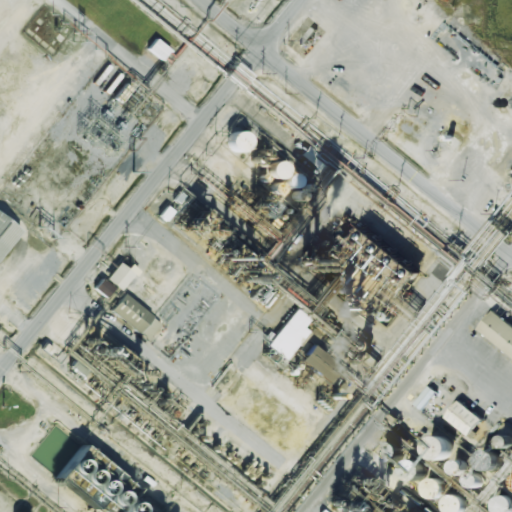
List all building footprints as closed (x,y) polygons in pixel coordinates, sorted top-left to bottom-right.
[(169,48),(153,39),(147,50),(162,60),(169,48)] [(248,141),(234,129),(223,142),(238,154),(248,141)] [(323,174),(330,165),(306,146),(299,155),(323,174)] [(282,178),(284,163),(269,161),(267,177),(282,178)] [(286,174),(285,186),(297,188),(298,175),(286,174)] [(0,213),(17,227),(0,247),(0,213)] [(332,271),(351,254),(359,263),(351,270),(357,277),(365,278),(364,289),(365,290),(358,296),(358,300),(367,292),(368,285),(380,286),(382,262),(376,268),(378,247),(382,243),(371,230),(363,229),(356,235),(350,235),(335,248),(329,248),(321,239),(320,258),(332,271)] [(104,279),(117,289),(130,272),(117,262),(104,279)] [(93,290),(107,298),(113,286),(99,279),(93,290)] [(160,321),(122,295),(110,313),(147,339),(160,321)] [(511,322),(511,350),(477,324),(490,306),(511,322)] [(308,343),(336,365),(323,382),(295,359),(308,343)] [(458,397),(479,414),(466,430),(445,414),(458,397)] [(31,457),(55,476),(61,469),(46,457),(55,445),(57,442),(49,435),(31,457)] [(430,458),(451,459),(452,437),(431,436),(430,458)] [(379,445),(377,448),(377,452),(377,456),(379,459),(383,461),(386,462),(390,461),(394,459),(396,456),(396,452),(396,448),(394,445),(390,443),(387,442),(383,443),(379,445)] [(57,476),(72,488),(78,481),(101,499),(108,489),(106,488),(114,478),(116,480),(112,486),(117,489),(124,480),(80,446),(57,476)] [(481,464),(497,471),(504,455),(488,447),(481,464)] [(427,465),(414,457),(407,467),(420,476),(427,465)] [(468,464),(458,459),(452,470),(462,476),(468,464)] [(403,464),(401,467),(400,471),(400,475),(403,478),(406,480),(410,481),(414,481),(417,478),(419,475),(420,471),(419,467),(417,464),(414,462),(410,461),(406,462),(403,464)] [(349,485),(362,496),(371,486),(358,475),(349,485)] [(422,479),(420,482),(420,486),(420,490),(422,493),(426,495),(429,496),(433,496),(437,493),(439,490),(439,486),(439,482),(437,479),(433,477),(430,476),(426,477),(422,479)] [(443,495),(441,498),(441,502),(441,506),(443,509),(447,511),(450,511),(454,511),(458,509),(460,506),(460,502),(460,498),(458,495),(454,493),(451,492),(447,492),(443,495)] [(493,498),(491,501),(491,505),(491,508),(493,511),(508,511),(510,508),(510,505),(510,501),(508,498),(504,495),(501,495),(497,495),(493,498)]
